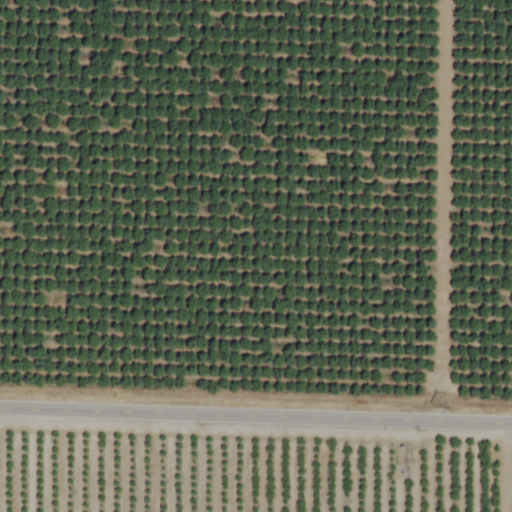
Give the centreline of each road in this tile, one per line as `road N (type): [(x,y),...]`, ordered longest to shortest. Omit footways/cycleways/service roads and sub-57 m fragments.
road 1 (tertiary): [(0,409),(511,426)]
road 2 (residential): [(475,425),(477,0)]
